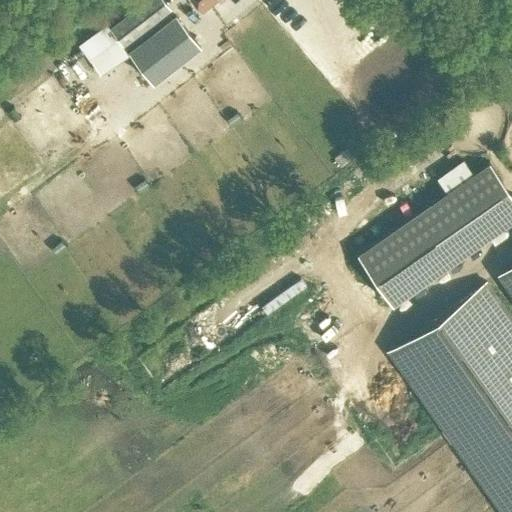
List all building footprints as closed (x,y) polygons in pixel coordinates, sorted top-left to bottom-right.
[(187,0),(199,13),(215,0),(187,0)] [(139,59),(174,34),(151,2),(116,26),(139,59)] [(51,58),(57,66),(76,52),(71,44),(51,58)] [(511,217),(511,199),(486,162),(353,253),(387,303),(511,217)] [(511,260),(495,272),(511,296),(511,260)] [(511,511),(511,324),(482,282),(383,351),(496,511),(511,511)]
